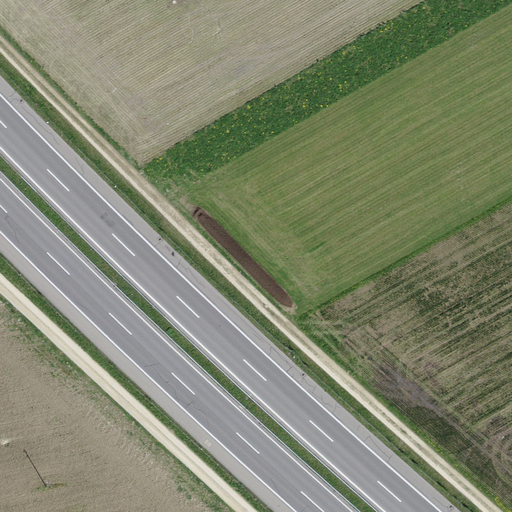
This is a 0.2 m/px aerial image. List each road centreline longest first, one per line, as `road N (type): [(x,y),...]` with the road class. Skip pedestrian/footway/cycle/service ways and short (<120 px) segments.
road 1 (track): [(491,511),(360,400),(0,46)]
road 2 (motorway): [(410,511),(292,409),(0,122)]
road 3 (motorway): [(0,212),(318,511)]
road 4 (track): [(251,511),(0,274)]
